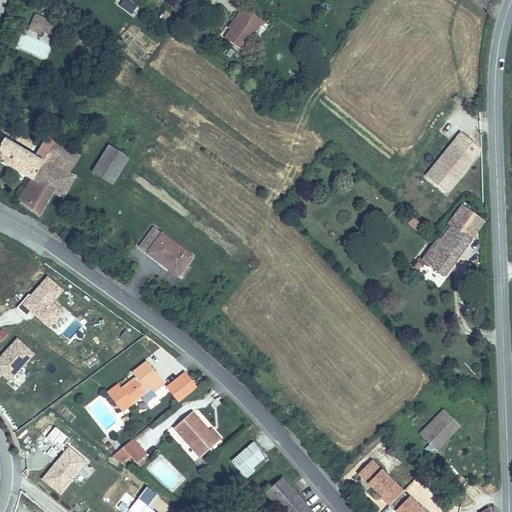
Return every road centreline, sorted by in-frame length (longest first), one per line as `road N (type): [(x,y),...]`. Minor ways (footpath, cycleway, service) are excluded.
road 1 (secondary): [(509,511),(495,65),(511,0)]
road 2 (tertiary): [(347,511),(196,349),(0,215)]
